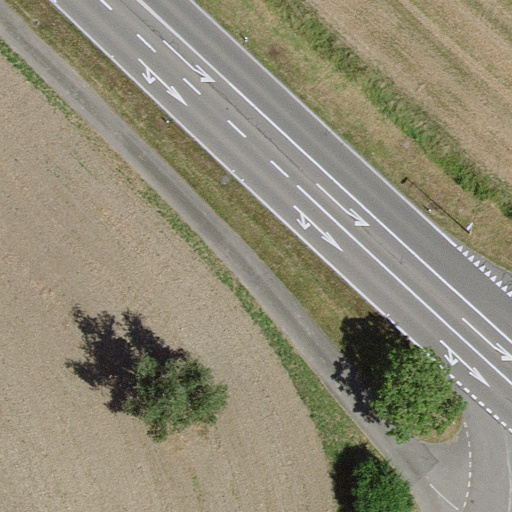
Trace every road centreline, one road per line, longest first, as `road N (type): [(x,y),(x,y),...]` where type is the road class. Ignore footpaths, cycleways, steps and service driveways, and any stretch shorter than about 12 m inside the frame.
road 1 (track): [(0,19),(173,184),(404,468),(454,511)]
road 2 (primary): [(137,0),(511,351)]
